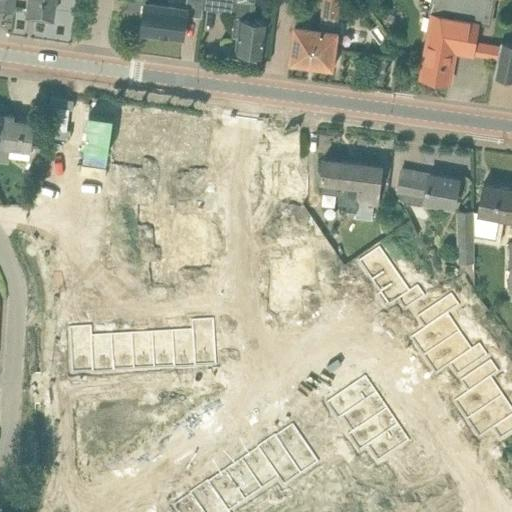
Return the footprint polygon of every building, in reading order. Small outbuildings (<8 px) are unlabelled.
[(0,0),(0,5),(12,7),(12,8),(13,9),(14,0),(0,0)] [(26,0),(24,12),(51,16),(53,0),(26,0)] [(204,0),(203,7),(236,11),(233,34),(240,35),(238,51),(263,54),(268,20),(250,18),(253,1),(244,0),(204,0)] [(292,58),(296,58),(298,61),(302,62),(305,60),(320,62),(322,64),(326,65),(328,63),(332,63),(333,61),(337,62),(339,46),(335,45),(341,0),(324,0),(320,28),(296,25),(292,58)] [(478,23),(492,25),(496,0),(431,0),(430,7),(435,7),(433,15),(478,23)] [(142,30),(184,35),(188,7),(146,1),(142,30)] [(478,23),(433,15),(422,76),(449,80),(454,48),(473,52),(478,23)] [(500,43),(484,40),(482,53),(498,56),(500,43)] [(511,42),(503,41),(502,43),(500,43),(498,56),(494,76),(511,79),(511,42)] [(0,159),(9,161),(12,143),(31,146),(34,122),(13,119),(14,115),(0,112),(0,159)] [(121,112),(116,151),(139,154),(145,115),(121,112)] [(145,115),(139,154),(161,157),(166,118),(145,115)] [(166,118),(161,157),(181,159),(181,160),(182,160),(188,120),(186,119),(186,120),(166,118)] [(188,120),(182,160),(205,163),(211,123),(199,121),(188,120)] [(264,169),(263,174),(267,174),(265,189),(270,189),(290,192),(291,192),(290,200),(304,202),(307,178),(297,177),(301,144),(297,144),(273,141),(271,155),(266,154),(265,158),(266,158),(264,169)] [(377,204),(382,164),(325,156),(322,177),(325,177),(323,192),(338,194),(340,182),(347,183),(343,208),(357,210),(358,201),(377,204)] [(398,191),(404,200),(419,203),(420,198),(455,205),(460,177),(430,172),(429,176),(418,174),(419,170),(402,167),(398,191)] [(479,211),(483,212),(480,226),(497,230),(500,215),(511,217),(511,213),(511,187),(484,182),(479,211)] [(134,191),(122,192),(122,200),(134,199),(134,191)] [(146,191),(134,191),(134,199),(147,199),(146,191)] [(189,196),(177,197),(178,205),(190,204),(189,196)] [(177,197),(165,197),(166,205),(176,205),(178,205),(177,197)] [(166,205),(150,207),(151,221),(159,220),(160,242),(207,240),(206,214),(201,214),(201,215),(176,216),(176,205),(166,205)] [(458,209),(459,261),(475,261),(474,209),(458,209)] [(314,235),(316,282),(336,281),(334,234),(314,235)] [(162,264),(154,265),(154,279),(169,278),(180,278),(179,266),(204,265),(204,266),(208,265),(207,240),(160,242),(162,264)] [(380,245),(358,260),(374,283),(380,292),(377,294),(387,307),(398,299),(405,310),(410,306),(426,295),(418,284),(410,289),(380,245)] [(274,293),(271,294),(272,308),(275,308),(275,310),(302,308),(300,285),(313,285),(311,250),(297,250),(297,263),(273,264),(274,283),(274,293)] [(190,283),(182,284),(183,296),(191,295),(190,283)] [(198,283),(190,283),(191,295),(199,295),(198,283)] [(170,290),(158,291),(159,299),(171,298),(170,290)] [(141,292),(129,293),(130,301),(142,300),(141,292)] [(129,293),(117,293),(118,301),(130,301),(129,293)] [(101,294),(89,295),(89,303),(101,302),(101,294)] [(89,295),(77,296),(77,304),(89,303),(89,295)] [(424,326),(408,336),(422,357),(462,330),(450,313),(456,308),(448,295),(417,316),(424,326)] [(214,317),(191,319),(192,329),(193,328),(195,367),(196,367),(196,365),(217,364),(214,317)] [(92,324),(69,326),(72,373),(92,371),(92,373),(93,373),(91,334),(92,334),(92,324)] [(192,329),(172,330),(175,368),(195,367),(193,328),(192,329)] [(172,330),(152,331),(154,368),(174,367),(174,368),(175,368),(172,330)] [(462,330),(422,357),(436,377),(451,366),(458,376),(489,355),(480,343),(473,347),(462,330)] [(152,331),(132,332),(134,369),(154,368),(152,331)] [(132,332),(111,333),(114,371),(115,371),(115,370),(134,369),(132,332)] [(92,334),(91,334),(93,373),(114,371),(111,333),(92,334)] [(467,390),(452,400),(465,420),(505,394),(493,376),(500,372),(491,359),(460,380),(467,390)] [(365,374),(326,401),(338,419),(342,417),(341,416),(377,392),(365,374)] [(377,392),(341,416),(342,417),(351,430),(352,431),(356,429),(388,407),(377,392)] [(511,403),(505,394),(465,420),(479,441),(494,430),(501,440),(511,432),(511,403)] [(351,430),(347,433),(359,450),(360,451),(368,446),(367,445),(399,423),(388,407),(356,429),(352,431),(351,430)] [(312,422),(305,426),(312,436),(318,432),(312,422)] [(275,433),(301,473),(319,461),(293,423),(276,434),(275,433)] [(399,423),(367,445),(368,446),(378,462),(410,440),(399,423)] [(318,432),(312,436),(318,446),(325,442),(318,432)] [(275,433),(258,445),(279,477),(278,477),(283,485),(301,473),(275,433)] [(257,447),(241,458),(262,488),(278,477),(279,477),(258,445),(257,446),(257,447)] [(414,445),(382,466),(393,483),(425,461),(414,445)] [(333,454),(327,458),(333,468),(340,463),(333,454)] [(241,458),(224,469),(245,500),(262,488),(241,458)] [(425,461),(393,483),(404,499),(436,477),(425,461)] [(340,463),(333,468),(340,478),(347,473),(340,463)] [(208,479),(206,480),(228,511),(229,511),(245,500),(224,469),(209,480),(208,479)] [(436,477),(404,499),(412,511),(418,511),(447,493),(436,477)] [(206,480),(190,491),(204,511),(230,511),(229,511),(228,511),(206,480)] [(327,490),(317,497),(322,504),(332,497),(327,490)] [(190,493),(173,504),(178,511),(204,511),(190,491),(189,491),(190,493)] [(447,493),(418,511),(455,511),(458,510),(447,493)] [(317,497),(307,504),(312,511),(322,504),(317,497)]
